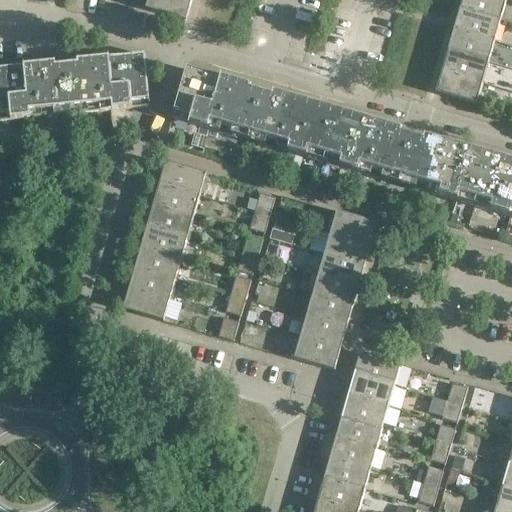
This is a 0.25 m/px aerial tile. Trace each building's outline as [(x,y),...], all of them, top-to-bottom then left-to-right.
[(148,0),(145,12),(185,23),(192,0),(148,0)] [(462,0),(460,9),(464,10),(463,12),(500,22),(506,1),(501,0),(462,0)] [(464,10),(460,9),(454,30),(458,31),(457,32),(494,43),(500,22),(463,12),(464,10)] [(458,31),(454,30),(448,51),(452,52),(451,53),(488,64),(494,43),(457,32),(458,31)] [(452,52),(448,51),(442,72),(446,73),(445,74),(482,84),(488,64),(451,53),(452,52)] [(144,56),(107,60),(82,62),(83,66),(66,67),(70,109),(81,108),(82,115),(149,108),(144,56)] [(50,69),(50,66),(0,69),(0,122),(60,117),(59,110),(70,109),(66,67),(55,68),(50,69)] [(251,89),(186,70),(171,121),(237,139),(239,133),(250,136),(261,96),(250,93),(251,89)] [(446,73),(442,72),(435,94),(476,106),(482,84),(445,74),(446,73)] [(272,99),(261,96),(250,136),(260,140),(259,146),(286,154),(300,158),(323,164),(337,114),(273,95),(272,99)] [(402,132),(337,114),(323,164),(387,183),(389,177),(399,180),(411,183),(409,189),(474,208),(488,157),(424,139),(423,142),(411,139),(401,136),(402,132)] [(286,154),(283,163),(297,167),(300,158),(286,154)] [(511,164),(488,157),(474,208),(511,218),(511,164)] [(206,176),(165,164),(159,185),(163,186),(163,187),(199,198),(206,176)] [(163,186),(159,185),(153,206),(157,207),(157,208),(193,218),(199,198),(163,187),(163,186)] [(274,200),(260,196),(257,205),(272,209),(274,200)] [(272,209),(257,205),(254,213),(269,218),(272,209)] [(157,207),(153,206),(147,226),(151,227),(151,228),(187,239),(193,218),(157,208),(157,207)] [(269,218),(254,213),(252,222),(267,227),(269,218)] [(377,225),(336,213),(330,235),(366,246),(366,247),(370,248),(375,230),(377,225)] [(267,227),(252,222),(249,231),(264,236),(267,227)] [(151,227),(147,226),(141,247),(145,248),(145,249),(181,260),(187,239),(151,228),(151,227)] [(272,231),(269,240),(291,246),(293,237),(272,231)] [(366,246),(330,235),(324,256),(360,266),(360,268),(364,269),(370,248),(366,247),(366,246)] [(247,237),(245,246),(260,250),(262,241),(247,237)] [(260,250),(245,246),(242,255),(257,259),(260,250)] [(145,248),(141,247),(135,268),(139,269),(139,270),(175,280),(181,260),(145,249),(145,248)] [(257,259),(242,255),(240,264),(255,268),(257,259)] [(360,266),(324,256),(318,277),(355,287),(354,288),(358,289),(364,269),(360,268),(360,266)] [(255,268),(240,264),(237,273),(252,277),(255,268)] [(139,269),(135,268),(129,289),(170,301),(175,280),(139,270),(139,269)] [(355,287),(318,277),(312,297),(349,308),(348,309),(352,310),(358,289),(354,288),(355,287)] [(236,278),(233,287),(248,292),(251,283),(236,278)] [(248,292),(233,287),(230,296),(245,301),(248,292)] [(170,301),(129,289),(123,311),(133,314),(163,323),(170,301)] [(245,301),(230,296),(228,305),(243,310),(245,301)] [(349,308),(312,297),(306,318),(343,329),(342,330),(346,331),(352,310),(348,309),(349,308)] [(243,310),(228,305),(225,314),(240,319),(243,310)] [(248,313),(246,322),(253,324),(256,315),(248,313)] [(343,329),(306,318),(300,339),(337,349),(336,351),(340,352),(346,331),(342,330),(343,329)] [(224,320),(221,329),(236,334),(239,324),(224,320)] [(236,334),(221,329),(218,339),(233,343),(236,334)] [(337,349),(300,339),(294,361),(334,372),(340,352),(336,351),(337,349)] [(360,355),(357,364),(354,375),(358,377),(357,378),(394,388),(400,366),(360,355)] [(358,377),(354,375),(348,396),(352,397),(352,398),(388,409),(394,388),(357,378),(358,377)] [(467,390),(452,385),(449,395),(464,399),(467,390)] [(464,399),(449,395),(447,403),(462,408),(464,399)] [(352,397),(348,396),(342,417),(346,418),(346,419),(382,430),(388,409),(352,398),(352,397)] [(462,408),(447,403),(444,412),(459,417),(462,408)] [(459,417),(444,412),(442,421),(457,426),(459,417)] [(346,418),(342,417),(336,438),(340,439),(340,440),(376,450),(382,430),(346,419),(346,418)] [(440,427),(437,436),(452,440),(455,431),(440,427)] [(452,440),(437,436),(435,445),(450,449),(452,440)] [(340,439),(336,438),(330,458),(334,460),(334,461),(370,471),(376,450),(340,440),(340,439)] [(450,449),(435,445),(432,454),(447,458),(450,449)] [(447,458),(432,454),(430,463),(445,467),(447,458)] [(334,460),(330,458),(324,479),(328,480),(328,481),(364,492),(370,471),(334,461),(334,460)] [(455,459),(451,470),(459,473),(463,461),(455,459)] [(511,466),(508,466),(502,487),(511,489),(511,466)] [(428,468),(425,477),(440,482),(443,473),(428,468)] [(451,473),(447,485),(455,487),(458,476),(451,473)] [(440,482),(425,477),(423,486),(438,491),(440,482)] [(328,480),(324,479),(318,500),(322,501),(322,502),(355,511),(358,511),(364,492),(328,481),(328,480)] [(438,491),(423,486),(420,495),(435,500),(438,491)] [(511,511),(511,489),(502,487),(496,507),(511,511)] [(435,500),(420,495),(418,504),(433,509),(435,500)] [(322,501),(318,500),(314,511),(355,511),(322,502),(322,501)]
